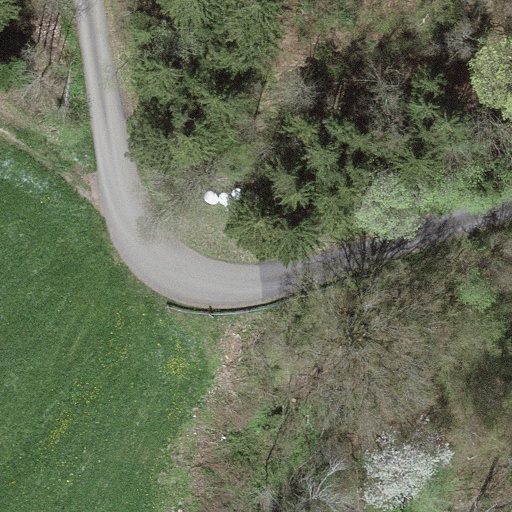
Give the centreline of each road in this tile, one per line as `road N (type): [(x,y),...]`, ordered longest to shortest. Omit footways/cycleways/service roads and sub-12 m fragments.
road 1 (track): [(511,204),(294,274),(224,283),(190,278),(163,262),(129,211),(91,0)]
road 2 (track): [(0,129),(129,211)]
